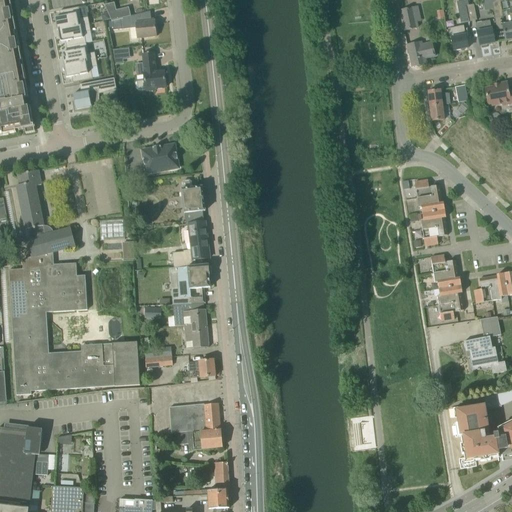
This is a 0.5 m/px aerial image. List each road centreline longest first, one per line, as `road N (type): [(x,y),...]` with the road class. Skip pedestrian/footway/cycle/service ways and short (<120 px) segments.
road 1 (primary): [(253,511),(204,0)]
road 2 (unclassified): [(151,127),(181,118),(172,0)]
road 3 (residential): [(63,144),(33,0)]
road 4 (residential): [(465,185),(440,163),(404,149),(397,84)]
